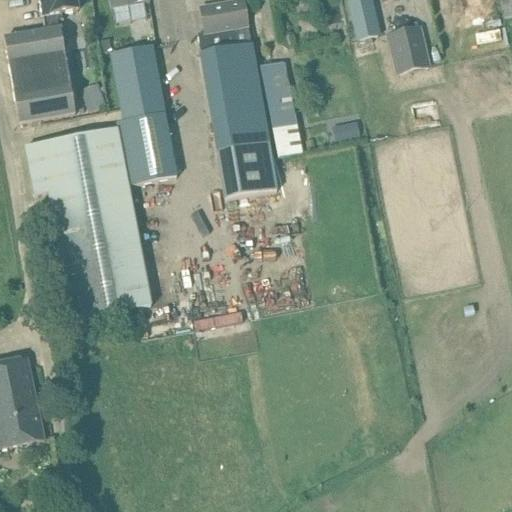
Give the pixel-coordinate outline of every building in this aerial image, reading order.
[(19,127),(67,118),(73,117),(58,23),(63,22),(62,16),(78,13),(75,0),(38,0),(44,34),(4,42),(19,127)] [(108,0),(110,12),(139,7),(139,8),(141,8),(141,7),(149,5),(147,0),(108,0)] [(356,42),(381,36),(371,0),(352,0),(345,2),(356,42)] [(243,3),(200,11),(204,36),(248,28),(243,3)] [(204,36),(197,37),(217,155),(220,172),(225,201),(276,192),(268,147),(248,28),(204,36)] [(419,31),(388,38),(397,77),(428,70),(419,31)] [(151,50),(112,58),(124,124),(164,117),(161,99),(151,50)] [(285,66),(261,70),(279,161),(302,156),(285,66)] [(103,109),(99,98),(84,103),(88,114),(103,109)] [(118,125),(117,126),(118,132),(129,188),(176,180),(164,117),(124,124),(118,125)] [(356,126),(347,128),(350,143),(359,141),(356,126)] [(106,134),(26,150),(34,193),(36,199),(49,197),(73,325),(151,310),(127,189),(129,188),(118,132),(106,134)] [(0,453),(44,444),(27,362),(0,367),(0,453)]
